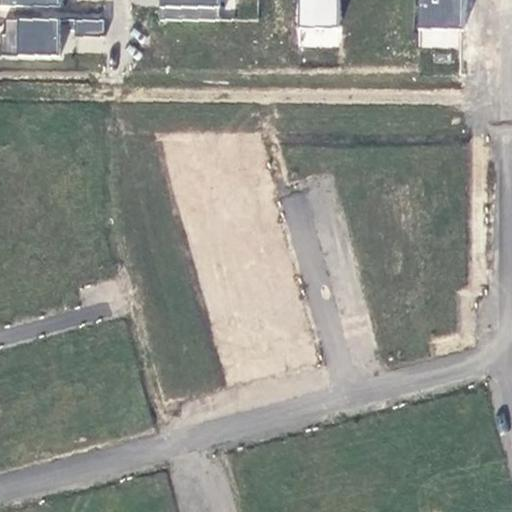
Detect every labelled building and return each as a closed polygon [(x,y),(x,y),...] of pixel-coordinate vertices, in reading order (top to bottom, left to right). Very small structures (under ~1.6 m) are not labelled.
[(166,0),(166,20),(160,20),(220,21),(220,0),(166,0)] [(299,0),(299,30),(339,29),(339,0),(299,0)] [(378,0),(339,0),(339,29),(379,29),(378,0)] [(418,0),(419,31),(464,31),(463,0),(418,0)] [(75,38),(105,38),(105,21),(4,20),(4,35),(0,35),(0,57),(60,58),(60,28),(75,28),(75,38)] [(160,20),(130,20),(130,37),(166,38),(166,54),(220,55),(220,21),(160,20)] [(0,284),(1,289),(38,281),(26,231),(0,236),(0,284)]
